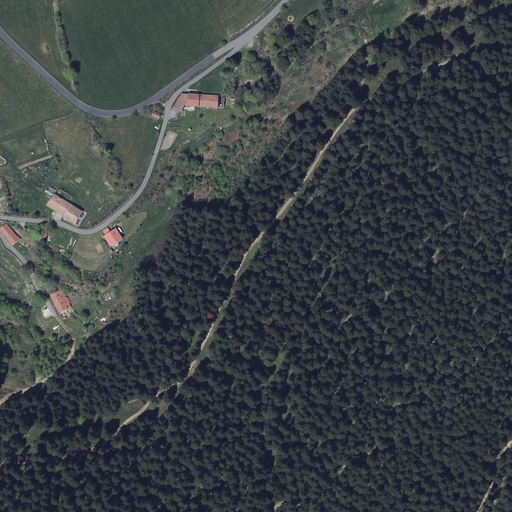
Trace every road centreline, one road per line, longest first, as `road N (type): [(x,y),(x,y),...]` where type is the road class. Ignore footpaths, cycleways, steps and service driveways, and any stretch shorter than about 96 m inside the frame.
road 1 (track): [(511,32),(347,117),(247,251),(184,377),(68,459),(0,461)]
road 2 (track): [(511,184),(474,205),(456,233),(347,317),(332,338),(281,500)]
road 3 (unclassified): [(247,33),(175,95),(140,196),(97,235),(0,222)]
road 4 (unclassified): [(247,33),(121,113),(79,104),(0,39)]
road 5 (track): [(265,511),(471,396),(499,389),(511,395)]
road 6 (track): [(347,117),(363,74),(367,41),(359,28),(269,61),(243,44)]
road 7 (track): [(0,402),(50,377),(73,355),(74,342),(56,324)]
